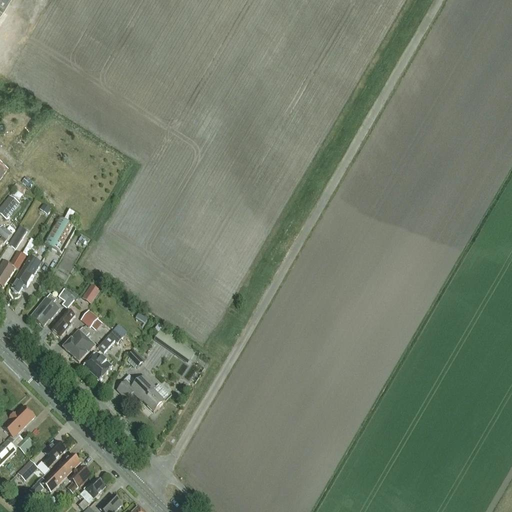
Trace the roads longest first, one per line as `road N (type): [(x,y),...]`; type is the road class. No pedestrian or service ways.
road 1 (tertiary): [(164,511),(0,347)]
road 2 (residential): [(80,386),(204,511)]
